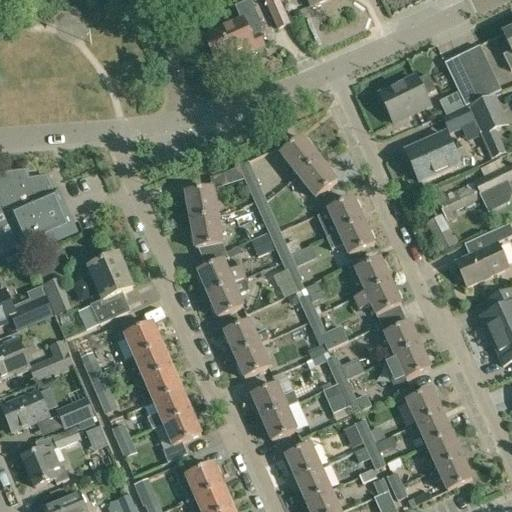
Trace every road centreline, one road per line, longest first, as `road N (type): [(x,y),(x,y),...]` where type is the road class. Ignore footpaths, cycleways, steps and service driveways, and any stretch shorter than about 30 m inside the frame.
road 1 (residential): [(333,69),(381,179),(374,194),(423,310),(442,321),(511,472)]
road 2 (residential): [(119,130),(167,267),(162,288),(211,401),(226,404),(273,511)]
road 3 (residential): [(333,69),(489,0)]
road 4 (residential): [(187,120),(333,69)]
road 5 (residential): [(136,0),(187,120)]
